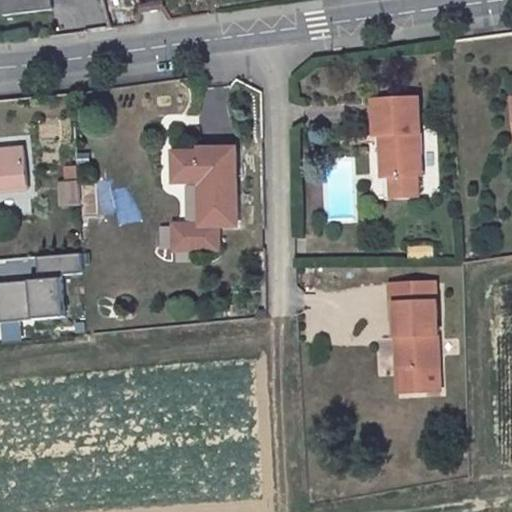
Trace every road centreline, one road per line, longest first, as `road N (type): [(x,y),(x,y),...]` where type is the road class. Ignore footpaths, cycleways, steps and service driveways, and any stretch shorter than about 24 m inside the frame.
road 1 (unclassified): [(0,63),(487,0)]
road 2 (unknown): [(298,312),(280,27)]
